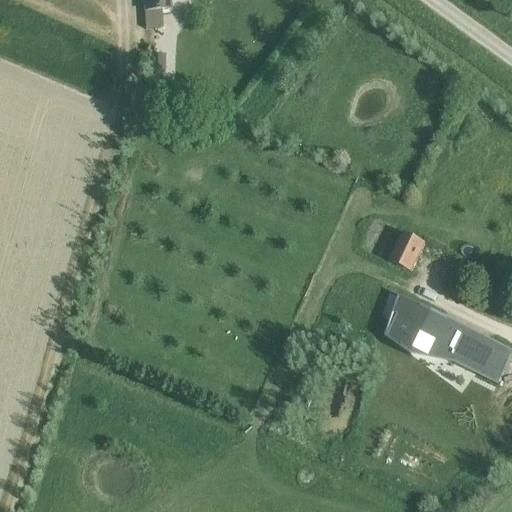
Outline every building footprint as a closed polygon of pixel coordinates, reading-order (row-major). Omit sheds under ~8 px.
[(169,0),(144,0),(145,12),(170,11),(169,0)] [(161,11),(149,12),(145,12),(146,31),(161,31),(161,11)] [(365,215),(362,231),(380,235),(384,219),(365,215)] [(390,263),(411,273),(425,246),(403,235),(390,263)] [(385,339),(411,358),(412,357),(410,356),(415,347),(418,341),(420,336),(437,343),(434,349),(437,350),(437,351),(454,360),(455,359),(457,360),(455,365),(490,383),(495,372),(482,365),(488,347),(445,326),(444,329),(437,325),(441,318),(399,297),(398,299),(401,301),(394,316),(397,317),(390,333),(391,333),(388,339),(386,337),(385,339)]
